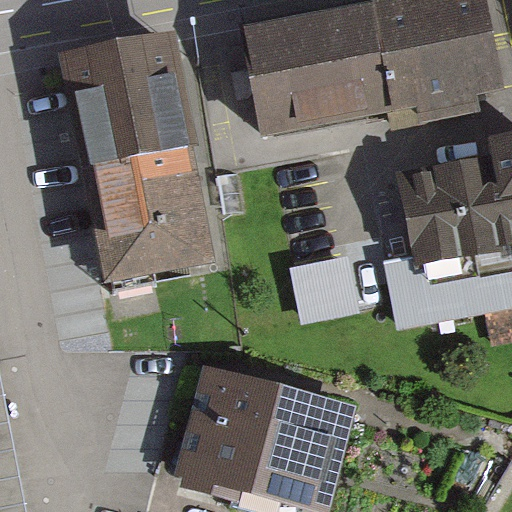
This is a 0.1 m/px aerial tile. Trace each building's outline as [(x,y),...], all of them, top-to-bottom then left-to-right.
[(447,1),(228,42),(247,147),(470,108),(447,1)] [(72,68),(91,171),(189,153),(169,50),(72,68)] [(485,170),(395,186),(413,286),(511,267),(511,148),(482,154),(485,170)] [(91,171),(111,274),(208,256),(189,153),(91,171)] [(354,271),(293,282),(303,337),(364,326),(354,271)] [(0,373),(0,406),(129,408),(130,356),(0,353),(0,373)] [(322,511),(348,416),(199,377),(171,483),(281,511),(322,511)]
